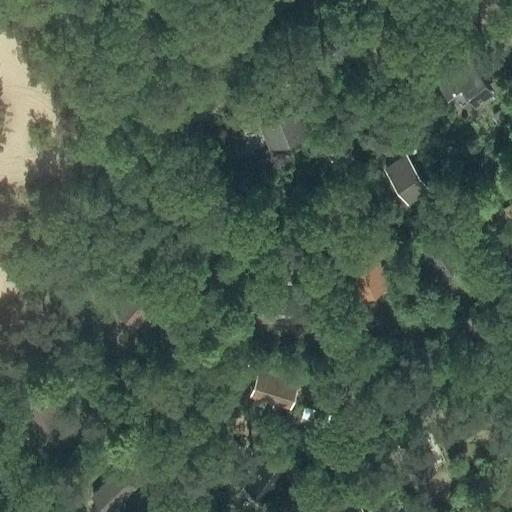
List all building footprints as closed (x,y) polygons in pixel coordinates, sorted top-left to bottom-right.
[(469,58),(439,81),(449,94),(462,83),(476,101),(491,90),(477,72),(479,71),(469,58)] [(505,107),(495,114),(500,122),(510,115),(505,107)] [(299,110),(265,122),(274,145),(307,133),(299,110)] [(431,188),(406,152),(385,167),(409,203),(431,188)] [(478,215),(509,268),(511,265),(511,202),(504,207),(501,202),(478,215)] [(458,242),(452,234),(426,250),(443,276),(463,263),(452,246),(458,242)] [(373,248),(341,264),(344,269),(359,301),(392,285),(373,248)] [(137,281),(115,306),(137,326),(160,301),(137,281)] [(296,321),(296,313),(297,294),(259,294),(258,320),(296,321)] [(241,361),(237,374),(247,377),(251,364),(241,361)] [(294,408),(301,385),(262,373),(255,397),(294,408)] [(27,399),(35,434),(59,429),(56,416),(59,415),(54,393),(27,399)] [(433,401),(418,408),(425,421),(439,413),(433,401)] [(422,440),(404,449),(416,474),(433,466),(422,440)] [(290,473),(266,456),(246,485),(270,502),(290,473)] [(111,511),(137,487),(118,467),(91,494),(108,511),(111,511)] [(379,500),(375,491),(363,497),(368,506),(379,500)]
